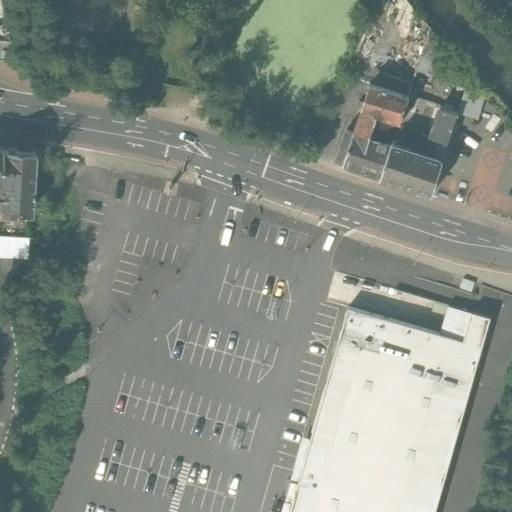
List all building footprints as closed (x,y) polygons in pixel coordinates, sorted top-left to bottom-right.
[(0,38),(14,41),(11,25),(0,19),(0,38)] [(400,36),(386,79),(408,86),(421,43),(400,36)] [(411,101),(367,87),(352,135),(380,143),(387,120),(404,125),(411,101)] [(464,95),(457,116),(462,118),(475,122),(481,101),(464,95)] [(399,149),(390,179),(439,194),(462,118),(457,116),(436,110),(424,150),(401,143),(399,149)] [(335,163),(390,179),(399,149),(380,143),(352,135),(344,132),(335,163)] [(0,148),(0,215),(7,216),(11,149),(0,148)] [(11,149),(7,216),(45,218),(50,151),(11,149)] [(287,511),(436,511),(490,319),(448,307),(439,339),(351,312),(313,444),(306,442),(287,511)]
